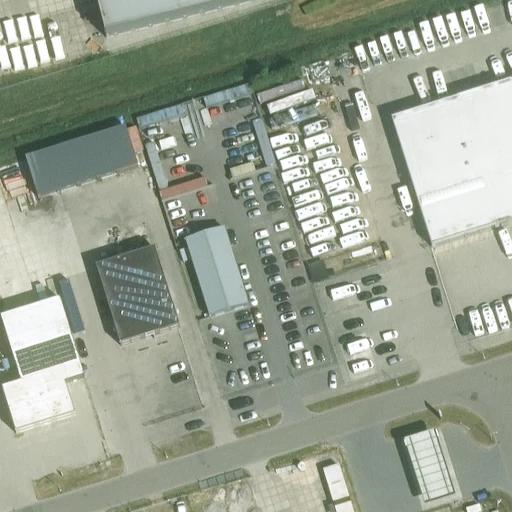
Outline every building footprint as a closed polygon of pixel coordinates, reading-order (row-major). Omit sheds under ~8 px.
[(96,0),(106,39),(261,0),(96,0)] [(460,106),(459,100),(392,122),(432,249),(499,228),(498,222),(511,217),(511,84),(493,93),(476,101),(460,106)] [(126,130),(26,161),(37,200),(138,169),(126,130)] [(163,200),(189,193),(187,183),(168,188),(157,144),(150,145),(163,200)] [(225,230),(186,242),(210,319),(249,307),(225,230)] [(156,252),(97,270),(121,347),(180,329),(156,252)] [(23,385),(4,391),(17,435),(74,417),(63,385),(83,379),(59,302),(2,320),(23,385)] [(406,440),(426,505),(458,496),(438,431),(406,440)] [(357,511),(344,462),(323,468),(335,511),(357,511)]
